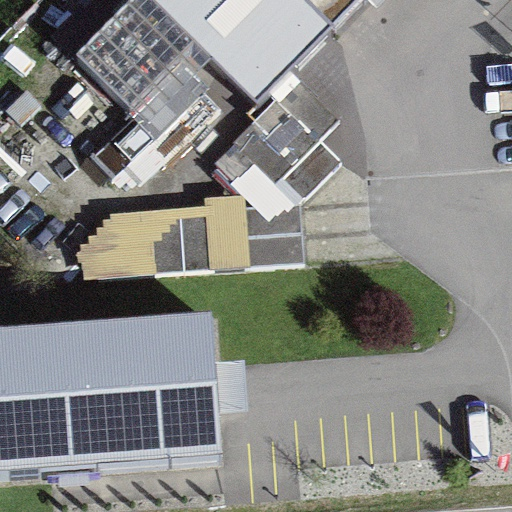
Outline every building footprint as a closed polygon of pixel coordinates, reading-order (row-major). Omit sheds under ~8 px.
[(129,117),(193,51),(140,0),(139,0),(77,64),(129,117)] [(140,0),(193,51),(257,113),(368,0),(140,0)] [(297,81),(233,146),(276,188),(340,123),(297,81)] [(154,143),(134,121),(91,162),(112,184),(154,143)] [(321,144),(278,186),(299,207),(342,165),(321,144)] [(300,207),(299,207),(241,211),(245,271),(305,267),(300,207)] [(214,273),(210,214),(150,218),(154,277),(214,273)] [(142,240),(121,218),(77,259),(98,281),(142,240)] [(0,340),(0,481),(222,465),(212,325),(0,340)]
